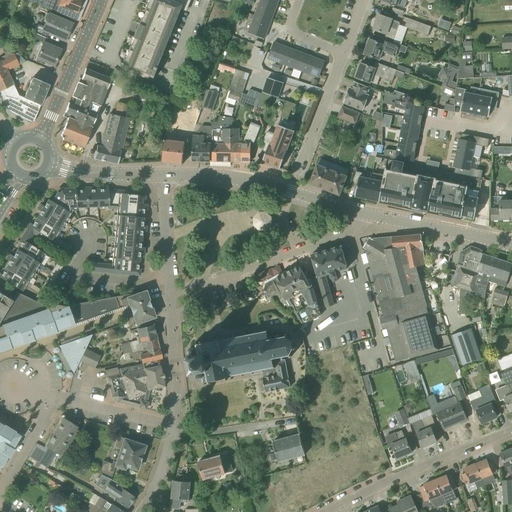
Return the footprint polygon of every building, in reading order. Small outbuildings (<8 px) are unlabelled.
[(24,0),(56,13),(74,20),(81,1),(78,0),(24,0)] [(180,9),(181,10),(187,12),(191,0),(152,0),(150,5),(149,4),(146,11),(147,12),(145,18),(143,18),(141,25),(142,25),(139,31),(138,31),(135,38),(137,39),(134,45),(133,44),(130,51),(131,52),(129,58),(127,57),(124,64),(140,71),(138,76),(149,80),(150,77),(154,79),(158,68),(157,67),(159,62),(159,63),(163,54),(162,54),(164,49),(165,49),(170,36),(170,35),(172,31),(179,15),(178,14),(180,9)] [(277,5),(264,0),(260,0),(254,16),(271,22),(277,5)] [(404,12),(393,8),(391,12),(402,17),(404,12)] [(48,33),(65,40),(72,24),(46,13),(44,18),(45,22),(43,27),(38,25),(35,26),(32,32),(33,33),(45,38),(48,33)] [(237,19),(244,21),(246,15),(239,13),(237,19)] [(391,19),(379,14),(373,30),(386,34),(385,37),(394,40),(400,23),(391,20),(391,19)] [(264,39),(271,22),(254,16),(248,33),(264,39)] [(407,19),(404,27),(407,28),(434,37),(437,29),(407,19)] [(451,34),(460,36),(462,29),(453,26),(451,34)] [(36,58),(54,66),(59,53),(54,51),(55,48),(43,43),(45,38),(33,33),(30,40),(39,44),(39,42),(43,43),(36,58)] [(453,43),(454,36),(445,35),(445,42),(453,43)] [(502,50),(511,49),(511,36),(502,37),(502,50)] [(370,39),(367,45),(366,45),(363,54),(379,59),(380,59),(383,52),(395,57),(399,44),(384,38),(382,44),(370,39)] [(472,50),(472,41),(463,41),(464,51),(472,50)] [(291,49),(274,42),(268,59),(285,65),(291,49)] [(405,53),(407,47),(401,44),(399,50),(405,53)] [(0,91),(13,86),(12,83),(24,78),(20,71),(9,76),(6,71),(18,65),(11,48),(2,52),(5,58),(0,60),(0,91)] [(308,55),(291,49),(285,65),(302,71),(308,55)] [(461,52),(459,67),(466,66),(467,59),(473,58),(472,51),(461,52)] [(308,55),(302,71),(319,78),(325,62),(308,55)] [(354,76),(356,77),(356,78),(370,83),(370,82),(377,84),(380,77),(392,81),(397,70),(375,62),(375,63),(374,68),(361,63),(358,70),(357,70),(354,76)] [(225,70),(234,73),(236,68),(220,63),(218,70),(224,72),(225,70)] [(458,67),(449,64),(447,70),(451,71),(448,79),(446,78),(443,87),(455,92),(456,83),(452,82),(455,73),(457,73),(458,67)] [(397,70),(409,75),(411,70),(399,65),(397,70)] [(459,67),(457,76),(457,79),(474,78),(473,66),(466,66),(459,67)] [(68,103),(64,113),(69,115),(61,135),(60,135),(61,136),(62,139),(62,140),(63,140),(82,148),(83,148),(110,79),(85,69),(81,79),(83,80),(81,84),(78,83),(72,97),(72,98),(70,104),(68,103)] [(229,89),(242,94),(247,80),(233,76),(229,89)] [(31,78),(23,98),(40,106),(48,86),(31,78)] [(283,83),(268,78),(263,93),(278,98),(283,83)] [(350,88),(344,103),(363,111),(368,96),(367,94),(369,88),(354,82),(351,89),(350,88)] [(19,98),(13,86),(0,91),(0,97),(9,113),(29,124),(33,122),(40,106),(23,98),(19,98)] [(133,96),(146,100),(149,93),(136,88),(133,96)] [(479,88),(478,95),(474,116),(481,118),(481,115),(488,117),(491,106),(496,107),(499,93),(479,88)] [(198,104),(203,106),(208,90),(203,89),(198,104)] [(262,94),(250,89),(248,95),(248,96),(259,100),(262,94)] [(219,94),(218,93),(208,90),(203,106),(202,107),(213,110),(219,94)] [(227,98),(239,102),(241,94),(230,90),(227,98)] [(478,95),(464,92),(460,111),(467,112),(467,115),(474,116),(478,95)] [(422,120),(424,106),(395,100),(394,107),(406,110),(404,117),(422,120)] [(360,114),(342,107),(338,117),(356,124),(360,114)] [(183,164),(183,160),(185,142),(175,141),(176,132),(178,132),(179,124),(195,125),(200,112),(175,109),(173,129),(167,129),(166,140),(164,140),(162,162),(183,164)] [(127,118),(129,112),(123,110),(121,117),(109,114),(101,148),(96,147),(93,159),(117,164),(128,119),(127,118)] [(383,127),(389,128),(392,117),(385,115),(383,127)] [(419,134),(422,120),(404,117),(401,130),(419,134)] [(269,144),(262,164),(263,164),(279,169),(280,170),(286,152),(294,131),(278,125),(271,145),(269,144)] [(253,140),(253,136),(253,135),(251,135),(245,135),(244,143),(240,143),(240,129),(214,129),(211,130),(211,136),(192,135),(192,161),(250,163),(251,155),(255,155),(256,141),(253,140)] [(416,148),(419,134),(401,130),(399,144),(416,148)] [(488,147),(489,139),(462,134),(461,139),(459,139),(456,153),(472,156),(475,145),(488,147)] [(413,162),(416,148),(399,144),(397,151),(385,149),(384,156),(413,162)] [(470,168),(472,156),(456,153),(453,167),(455,168),(454,173),(481,179),(483,171),(470,168)] [(320,158),(318,164),(330,169),(333,163),(320,158)] [(317,165),(310,183),(310,184),(339,195),(346,176),(317,165)] [(346,175),(348,170),(341,167),(339,172),(346,175)] [(367,199),(371,179),(364,178),(365,174),(356,172),(354,180),(358,181),(355,196),(367,199)] [(462,216),(462,215),(466,196),(467,189),(384,172),(382,182),(383,182),(380,200),(388,201),(387,202),(388,202),(388,201),(395,203),(395,204),(396,204),(396,203),(403,204),(403,205),(404,205),(404,204),(412,206),(412,208),(428,211),(428,210),(437,211),(436,212),(437,212),(437,211),(444,213),(444,214),(445,214),(445,213),(452,214),(452,215),(453,216),(453,215),(462,216)] [(380,201),(380,200),(383,182),(382,182),(371,179),(367,199),(380,201)] [(97,190),(97,207),(107,206),(107,209),(112,209),(114,190),(108,190),(108,187),(102,188),(102,190),(97,190)] [(76,208),(87,207),(86,188),(80,188),(81,191),(75,191),(76,208)] [(91,188),(86,188),(87,207),(97,207),(97,190),(91,190),(91,188)] [(76,211),(76,208),(75,191),(75,189),(63,189),(63,192),(61,192),(72,211),(76,211)] [(116,215),(143,218),(143,210),(146,210),(146,204),(141,204),(142,196),(122,194),(122,191),(116,191),(114,209),(117,210),(116,215)] [(70,214),(72,211),(61,192),(60,194),(58,193),(52,202),(70,214)] [(474,218),(478,198),(466,196),(462,215),(474,218)] [(41,212),(37,219),(59,232),(70,214),(52,202),(48,200),(44,207),(41,205),(38,210),(41,212)] [(500,209),(491,209),(492,220),(509,220),(509,217),(511,216),(511,200),(500,201),(500,209)] [(272,217),(267,211),(259,211),(254,217),(253,224),(259,230),(266,230),(272,225),(272,217)] [(142,226),(143,218),(116,215),(114,237),(140,240),(141,232),(145,232),(145,226),(142,226)] [(53,242),(59,232),(37,219),(33,225),(30,224),(27,230),(33,233),(35,230),(39,233),(37,236),(52,245),(54,242),(53,242)] [(385,328),(386,327),(396,362),(409,358),(409,359),(439,350),(433,332),(445,328),(426,276),(423,250),(421,235),(421,234),(373,239),(372,241),(370,240),(366,248),(367,249),(366,251),(380,302),(384,319),(382,319),(385,328)] [(112,258),(138,261),(139,253),(143,254),(143,248),(140,247),(140,240),(114,237),(112,258)] [(21,243),(17,250),(39,264),(45,254),(21,239),(19,242),(21,243)] [(58,240),(54,246),(67,255),(71,248),(58,240)] [(352,263),(348,246),(342,248),(347,264),(352,263)] [(338,281),(335,272),(348,268),(347,264),(342,248),(342,247),(311,255),(318,277),(326,307),(334,305),(325,275),(330,273),(332,282),(338,281)] [(10,262),(6,269),(28,282),(39,264),(17,250),(13,257),(10,255),(7,260),(10,262)] [(487,287),(488,282),(496,258),(483,254),(483,253),(479,252),(478,254),(471,252),(465,255),(463,266),(458,264),(451,285),(460,288),(460,307),(465,307),(466,297),(470,298),(472,292),(473,292),(473,291),(476,292),(479,284),(487,287)] [(138,261),(112,258),(111,269),(110,269),(110,273),(128,275),(128,271),(133,272),(132,275),(139,276),(140,269),(138,269),(138,261)] [(511,266),(511,263),(496,258),(488,282),(504,287),(506,280),(507,280),(511,266)] [(63,266),(57,262),(35,298),(43,299),(63,266)] [(108,273),(109,265),(93,263),(92,271),(108,273)] [(302,326),(321,315),(313,288),(312,288),(309,282),(311,281),(306,272),(304,273),(299,266),(292,270),(292,269),(291,269),(292,271),(289,273),(288,271),(287,272),(288,272),(266,284),(263,292),(269,302),(274,299),(286,310),(292,307),(302,326)] [(0,274),(0,277),(22,291),(28,282),(6,269),(2,275),(0,274)] [(504,308),(509,292),(495,288),(491,301),(492,301),(491,304),(504,308)] [(126,319),(129,326),(154,317),(150,306),(145,291),(131,296),(131,294),(79,304),(85,320),(129,305),(132,313),(133,317),(126,319)] [(0,467),(1,466),(7,456),(8,457),(8,456),(7,456),(11,449),(12,450),(13,449),(12,448),(19,436),(14,433),(14,432),(13,433),(8,430),(4,427),(5,426),(4,426),(3,427),(0,424),(0,350),(10,347),(0,317),(0,304),(5,297),(0,293),(0,467)] [(74,324),(85,320),(79,304),(64,306),(48,304),(46,307),(20,294),(15,303),(5,297),(0,304),(0,317),(10,347),(10,348),(11,348),(10,347),(22,343),(22,344),(23,344),(22,343),(32,339),(33,340),(33,339),(44,335),(45,336),(45,335),(55,331),(55,332),(56,332),(56,331),(62,329),(63,329),(73,325),(74,325),(74,324)] [(473,318),(475,331),(483,329),(482,317),(473,318)] [(131,352),(142,350),(141,345),(145,344),(145,342),(156,339),(153,325),(134,330),(137,341),(129,343),(131,352)] [(451,335),(461,365),(482,358),(471,328),(451,335)] [(218,339),(217,339),(202,342),(202,340),(200,341),(200,342),(197,343),(197,341),(195,342),(197,350),(195,350),(195,349),(193,348),(189,349),(188,351),(189,356),(187,357),(189,365),(190,374),(196,373),(197,379),(202,378),(204,385),(205,385),(205,383),(208,383),(208,384),(210,384),(210,382),(225,379),(225,381),(227,380),(227,379),(230,378),(230,379),(232,379),(232,376),(240,374),(241,376),(243,376),(242,374),(251,372),(251,374),(253,374),(253,372),(261,370),(261,372),(262,372),(264,378),(263,378),(266,392),(291,387),(285,360),(283,360),(284,359),(283,357),(288,356),(290,358),(291,357),(290,354),(293,350),(295,350),(296,348),(293,347),(292,342),(294,341),(293,339),(291,340),(287,337),(287,334),(285,333),(284,336),(279,337),(279,335),(277,335),(277,336),(276,337),(276,338),(269,339),(267,332),(268,330),(267,329),(266,331),(256,333),(255,331),(254,331),(254,333),(245,335),(245,333),(243,333),(244,335),(235,337),(235,335),(233,335),(233,337),(224,339),(224,336),(222,336),(222,338),(221,338),(219,339),(219,337),(217,337),(218,339)] [(72,376),(76,368),(79,361),(85,349),(92,335),(55,348),(54,348),(53,349),(53,350),(53,352),(54,353),(55,353),(56,354),(62,362),(66,375),(66,376),(67,377),(68,378),(69,379),(70,378),(71,378),(72,376)] [(161,359),(156,339),(145,342),(145,344),(141,345),(142,350),(131,352),(127,353),(129,359),(140,357),(141,363),(160,359),(161,359)] [(94,368),(100,356),(85,349),(81,357),(79,361),(94,368)] [(501,371),(511,366),(511,353),(496,360),(501,371)] [(447,357),(448,362),(452,364),(457,363),(454,355),(447,357)] [(142,364),(139,365),(145,390),(166,386),(160,359),(141,363),(141,364),(142,364)] [(139,408),(140,404),(143,395),(145,394),(146,394),(145,390),(139,365),(117,369),(117,368),(104,371),(106,378),(107,378),(110,389),(112,396),(111,397),(114,400),(117,403),(118,402),(139,407),(139,408)] [(511,366),(501,371),(507,386),(496,391),(500,401),(505,399),(510,412),(511,410),(511,366)] [(488,374),(492,384),(501,381),(497,371),(488,374)] [(368,375),(362,377),(367,395),(373,394),(368,375)] [(467,398),(460,381),(450,385),(455,396),(458,402),(467,398)] [(492,392),(489,384),(478,389),(483,399),(471,404),(474,412),(477,411),(482,423),(497,417),(492,405),(496,403),(492,392)] [(460,403),(459,404),(437,412),(444,428),(467,419),(460,403)] [(394,413),(400,427),(410,423),(403,409),(394,413)] [(45,447),(57,454),(59,455),(65,458),(68,454),(66,453),(70,446),(68,445),(75,434),(76,435),(78,431),(75,429),(79,423),(79,422),(66,419),(66,418),(65,416),(64,415),(63,415),(62,415),(61,416),(60,416),(59,418),(59,419),(60,420),(61,421),(45,447)] [(436,426),(432,416),(431,415),(421,420),(425,429),(417,433),(423,448),(437,442),(431,428),(436,426)] [(395,433),(395,434),(386,437),(389,447),(392,446),(397,458),(412,452),(406,439),(405,439),(402,430),(395,433)] [(306,454),(300,435),(300,434),(273,441),(279,462),(306,454)] [(121,449),(117,460),(115,466),(124,469),(125,466),(136,470),(145,446),(124,439),(124,440),(117,437),(114,447),(121,449)] [(28,457),(47,469),(57,454),(45,447),(45,448),(36,444),(28,457)] [(511,473),(511,448),(500,454),(506,467),(509,474),(511,473)] [(233,471),(228,454),(198,462),(203,480),(213,477),(218,475),(233,471)] [(497,472),(493,462),(489,464),(487,459),(476,464),(481,479),(497,472)] [(115,467),(102,463),(99,474),(106,477),(110,479),(115,467)] [(481,479),(476,464),(464,468),(466,473),(462,474),(466,485),(474,481),(477,489),(484,486),(481,479)] [(188,502),(190,483),(188,482),(188,476),(180,475),(179,481),(173,481),(171,508),(179,509),(180,501),(188,502)] [(457,488),(451,475),(447,476),(435,480),(444,504),(456,499),(452,490),(457,488)] [(114,481),(110,479),(106,477),(101,486),(107,490),(106,492),(115,498),(114,500),(127,509),(135,497),(121,489),(112,483),(114,481)] [(444,504),(435,480),(424,485),(424,486),(420,487),(425,501),(430,500),(436,508),(444,504)] [(511,499),(511,487),(504,488),(503,488),(504,506),(511,505),(511,499)] [(403,503),(390,509),(391,511),(421,511),(420,511),(417,511),(411,496),(402,500),(403,503)] [(122,511),(100,497),(95,505),(105,511),(122,511)] [(471,511),(478,509),(473,497),(467,500),(471,511)]
